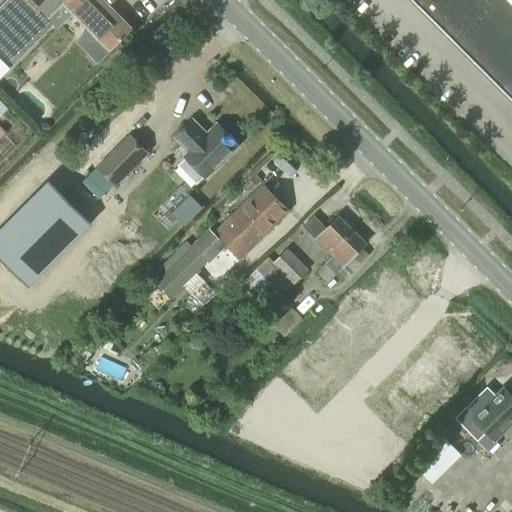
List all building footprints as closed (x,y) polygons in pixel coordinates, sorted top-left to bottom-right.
[(5,0),(0,5),(0,76),(52,25),(57,29),(73,13),(86,0),(102,0),(108,6),(109,6),(109,5),(114,0),(5,0)] [(132,29),(109,6),(108,6),(102,0),(86,0),(73,13),(110,50),(132,29)] [(511,0),(413,0),(511,99),(511,0)] [(192,119),(173,138),(180,145),(175,150),(182,156),(184,158),(177,165),(196,184),(203,177),(205,179),(239,146),(216,124),(206,134),(192,119)] [(129,134),(97,167),(115,185),(147,153),(129,134)] [(48,180),(0,228),(0,256),(28,285),(91,223),(48,180)] [(167,273),(157,284),(168,296),(179,285),(224,241),(241,258),(289,210),(264,184),(214,234),(211,231),(167,273)] [(313,215),(303,225),(316,238),(315,239),(329,252),(352,229),(338,216),(326,228),(313,215)] [(361,247),(365,243),(352,229),(329,252),(332,255),(316,271),(327,282),(335,274),(342,281),(369,255),(361,247)] [(274,262),(295,284),(308,269),(288,248),(274,262)] [(282,296),(295,284),(274,262),(268,256),(236,288),(248,300),(267,281),(282,296)] [(291,307),(288,310),(272,325),(284,338),(303,319),(291,307)] [(481,392),(455,417),(477,440),(485,432),(493,441),(495,438),(511,422),(511,396),(504,388),(496,396),(490,401),(481,392)]
